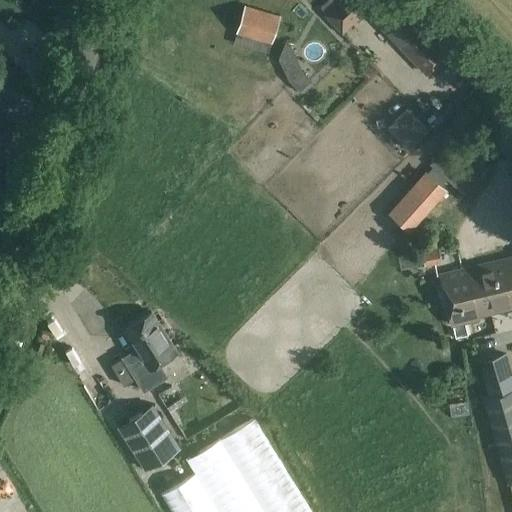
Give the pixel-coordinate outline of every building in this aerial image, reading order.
[(342,33),(377,0),(339,0),(324,14),(342,33)] [(280,15),(245,6),(235,46),(269,55),(273,40),(273,41),(280,15)] [(424,73),(446,52),(403,6),(381,27),(424,73)] [(278,59),(293,52),(290,45),(284,42),(277,58),(278,59)] [(0,72),(0,80),(5,77),(12,85),(19,79),(8,66),(0,72)] [(428,129),(408,108),(387,127),(408,149),(428,129)] [(21,174),(11,170),(5,186),(16,189),(21,174)] [(442,185),(428,172),(427,171),(390,212),(410,230),(447,189),(442,185)] [(424,267),(441,263),(438,248),(414,253),(417,267),(424,266),(424,267)] [(511,256),(479,264),(440,273),(453,323),(464,320),(479,317),(478,314),(491,311),(511,306),(511,256)] [(137,348),(122,357),(144,391),(167,376),(159,363),(177,352),(151,312),(124,329),(137,348)] [(484,393),(510,479),(506,480),(511,499),(511,366),(506,348),(480,356),(490,391),(484,393)] [(152,404),(118,426),(145,469),(179,447),(152,404)]
